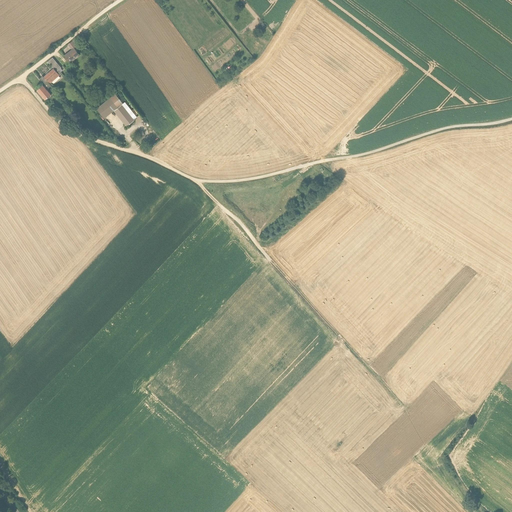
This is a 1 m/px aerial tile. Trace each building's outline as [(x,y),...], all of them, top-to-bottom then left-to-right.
[(64,56),(68,62),(79,54),(76,51),(80,48),(74,40),(73,41),(72,41),(67,45),(72,50),(65,55),(64,56)] [(61,68),(52,58),(48,62),(53,68),(56,72),(59,70),(61,68)] [(44,77),(50,84),(61,73),(59,70),(56,72),(53,68),(44,77)] [(42,85),(37,90),(38,91),(45,99),(48,97),(48,98),(51,95),(50,95),(51,94),(47,89),(51,86),(47,82),(43,86),(42,85)] [(97,94),(94,96),(99,102),(103,99),(102,98),(101,98),(97,94)] [(115,94),(96,109),(104,118),(113,111),(126,126),(134,120),(133,119),(136,117),(125,102),(123,103),(115,94)]
